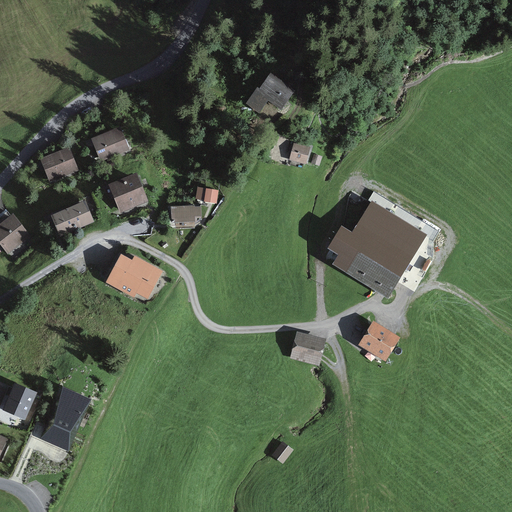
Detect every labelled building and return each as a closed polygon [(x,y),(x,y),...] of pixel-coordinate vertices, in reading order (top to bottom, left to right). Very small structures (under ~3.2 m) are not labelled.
[(270,79),(261,92),(281,106),(290,93),(270,79)] [(122,129),(94,140),(104,164),(132,152),(122,129)] [(295,144),(291,158),(304,162),(308,147),(295,144)] [(44,158),(54,184),(80,175),(71,149),(44,158)] [(111,188),(121,212),(144,202),(134,179),(111,188)] [(219,199),(219,184),(198,183),(197,198),(219,199)] [(340,253),(334,263),(389,296),(426,233),(372,200),(352,232),(343,226),(330,247),(340,253)] [(52,217),(60,235),(90,222),(82,204),(52,217)] [(173,210),(174,224),(194,223),(193,217),(200,217),(200,209),(173,210)] [(0,229),(0,242),(8,253),(27,238),(13,220),(0,229)] [(132,266),(122,261),(110,284),(133,297),(136,292),(147,299),(160,274),(135,261),(132,266)] [(377,326),(364,348),(388,362),(401,341),(377,326)] [(300,335),(294,361),(322,368),(329,343),(300,335)] [(11,389),(3,408),(23,417),(31,398),(11,389)] [(45,428),(71,439),(81,416),(55,404),(45,428)] [(273,454),(284,462),(295,447),(284,438),(273,454)] [(268,450),(258,461),(266,468),(276,457),(268,450)]
